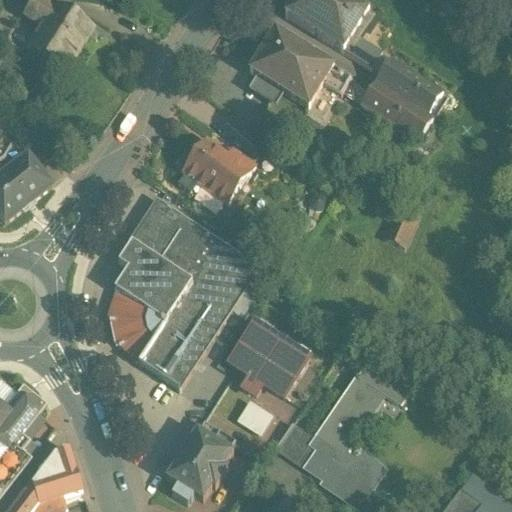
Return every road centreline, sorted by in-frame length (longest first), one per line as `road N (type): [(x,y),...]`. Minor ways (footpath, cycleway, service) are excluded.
road 1 (residential): [(219,0),(37,268)]
road 2 (unknown): [(210,511),(391,269)]
road 3 (tertiary): [(46,340),(83,414),(114,511)]
